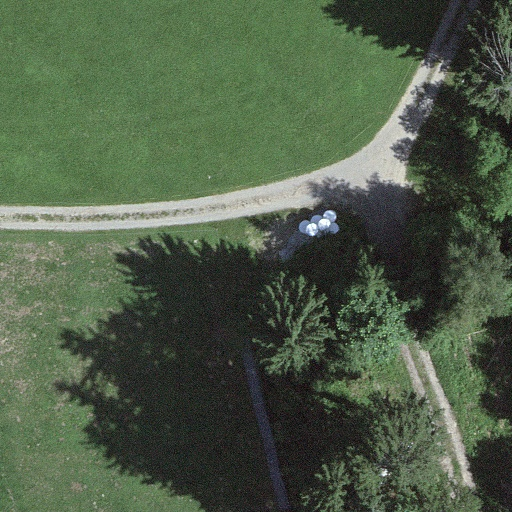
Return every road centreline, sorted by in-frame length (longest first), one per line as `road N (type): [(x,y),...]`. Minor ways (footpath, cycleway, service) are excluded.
road 1 (track): [(0,217),(135,216),(271,198),(363,172),(408,125),(469,0)]
road 2 (track): [(363,172),(404,332),(465,511)]
